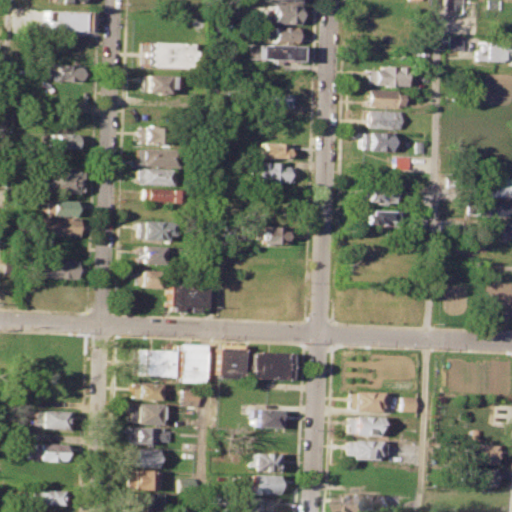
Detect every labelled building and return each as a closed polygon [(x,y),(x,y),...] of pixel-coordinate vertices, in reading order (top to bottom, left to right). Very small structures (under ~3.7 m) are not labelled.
[(267,3),(299,4),(299,24),(266,22),(267,3)] [(40,9),(84,12),(83,31),(43,29),(43,20),(39,20),(40,9)] [(269,25),(298,26),(297,42),(268,41),(269,25)] [(444,35),(459,35),(459,49),(444,49),(444,35)] [(138,40),(186,41),(185,67),(137,66),(138,40)] [(471,49),(476,49),(477,40),(511,42),(511,60),(470,58),(471,49)] [(248,43),(294,46),(294,60),(248,58),(248,43)] [(364,68),(376,68),(377,63),(401,64),(400,86),(363,84),(364,68)] [(45,64),(77,65),(76,82),(50,81),(51,73),(44,73),(45,64)] [(261,68),(290,70),(290,87),(260,86),(261,68)] [(137,73),(173,75),(172,88),(164,88),(164,98),(153,98),(154,91),(136,90),(137,73)] [(363,87),(398,89),(397,106),(363,104),(363,87)] [(263,92),(289,92),(289,106),(262,105),(263,92)] [(361,109),(393,110),(393,128),(360,126),(361,109)] [(135,125),(171,127),(170,144),(134,142),(135,125)] [(354,130),(387,131),(386,149),(354,148),(354,130)] [(48,132),(77,133),(76,148),(47,147),(48,132)] [(256,141),(287,142),(287,159),(256,158),(256,141)] [(134,146),(175,148),(174,165),(134,163),(134,146)] [(387,167),(401,167),(401,157),(387,156),(387,167)] [(252,160),(278,161),(278,166),(288,166),(288,182),(251,180),(252,160)] [(133,167),(170,168),(169,185),(132,183),(133,167)] [(37,168),(77,169),(76,192),(36,190),(37,168)] [(474,176),(506,177),(505,195),(473,194),(474,176)] [(355,186),(384,187),(384,202),(355,201),(355,186)] [(137,187),(177,189),(176,201),(137,199),(137,187)] [(41,198),(75,200),(75,215),(41,213),(41,198)] [(469,200),(504,202),(503,215),(469,213),(469,200)] [(358,212),(364,212),(364,207),(386,208),(385,224),(358,222),(358,212)] [(23,215),(75,217),(74,235),(22,233),(23,215)] [(132,219),(169,221),(169,233),(161,233),(160,239),(132,238),(132,219)] [(251,225),(285,226),(284,244),(251,243),(251,225)] [(133,244),(160,245),(159,264),(132,262),(133,244)] [(31,258),(73,260),(72,278),(30,276),(31,258)] [(132,268),(157,270),(156,286),(131,284),(132,268)] [(162,285),(171,285),(171,280),(193,281),(192,287),(200,288),(199,306),(194,306),(194,312),(184,311),(185,304),(177,304),(176,311),(167,311),(168,304),(161,304),(162,285)] [(173,342),(200,344),(198,382),(171,381),(173,342)] [(211,342),(236,343),(235,378),(209,376),(211,342)] [(128,348),(167,350),(165,376),(126,374),(128,348)] [(246,350),(287,352),(286,379),(244,376),(246,350)] [(128,381),(156,382),(155,398),(127,397),(128,381)] [(177,385),(195,386),(194,405),(176,404),(177,385)] [(247,385),(279,387),(279,404),(246,402),(247,385)] [(344,390),(376,391),(376,406),(372,406),(372,410),(344,409),(344,390)] [(396,395),(411,395),(410,411),(395,411),(396,395)] [(126,403),(156,404),(155,423),(125,422),(126,403)] [(246,408),(279,409),(278,427),(249,426),(249,417),(245,416),(246,408)] [(31,409),(31,426),(66,427),(67,409),(31,409)] [(342,413),(380,415),(380,428),(374,428),(374,434),(341,433),(342,413)] [(126,426),(161,427),(160,430),(164,430),(164,440),(150,439),(150,444),(126,443),(126,426)] [(341,438),(375,439),(375,454),(370,454),(370,458),(344,457),(344,454),(340,454),(341,438)] [(27,441),(27,459),(65,460),(65,442),(27,441)] [(462,443),(495,444),(494,463),(461,461),(462,443)] [(125,446),(154,447),(154,459),(151,459),(150,466),(125,466),(125,446)] [(242,451),(277,452),(277,470),(247,469),(247,465),(242,465),(242,451)] [(459,466),(494,468),(493,487),(458,485),(459,466)] [(124,469),(155,470),(155,489),(123,488),(124,469)] [(246,473),(276,474),(276,492),(245,491),(246,473)] [(191,488),(190,477),(174,478),(174,489),(191,488)] [(28,488),(27,503),(63,504),(63,490),(28,488)] [(123,491),(158,492),(157,511),(123,511),(123,491)] [(456,491),(491,492),(491,510),(456,509),(456,491)] [(340,492),(372,493),(372,511),(340,511),(340,492)] [(246,511),(246,495),(276,497),(275,511),(246,511)]
